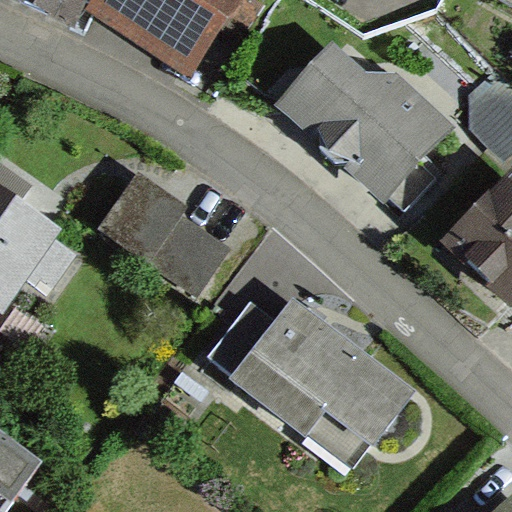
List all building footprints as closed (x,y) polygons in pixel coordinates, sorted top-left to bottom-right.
[(93,0),(0,0),(76,33),(93,0)] [(244,0),(96,0),(85,17),(190,84),(244,0)] [(402,79),(361,77),(332,51),(278,110),(387,209),(459,131),(402,79)] [(503,161),(511,152),(511,84),(498,69),(468,98),(473,131),(503,161)] [(184,206),(134,176),(98,234),(195,293),(224,246),(177,217),(184,206)] [(511,190),(506,185),(443,249),(511,315),(511,314),(511,190)] [(64,236),(0,193),(0,319),(4,322),(29,284),(51,298),(77,260),(57,247),(64,236)] [(352,469),(365,453),(381,463),(393,464),(407,459),(419,448),(426,433),(428,413),(416,390),(294,303),(277,327),(248,307),(207,365),(352,469)] [(0,511),(14,511),(45,473),(0,439),(0,511)] [(511,511),(511,505),(508,502),(498,511),(511,511)]
